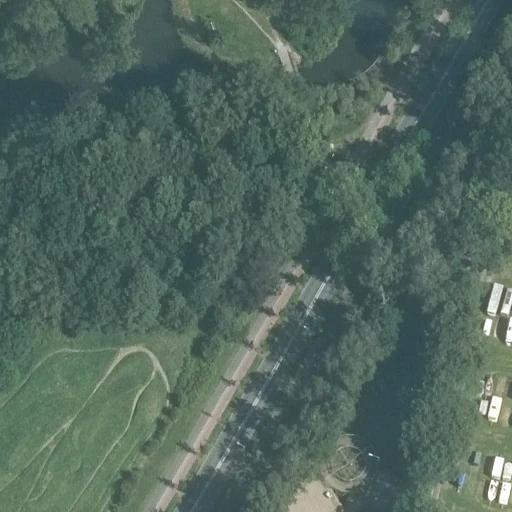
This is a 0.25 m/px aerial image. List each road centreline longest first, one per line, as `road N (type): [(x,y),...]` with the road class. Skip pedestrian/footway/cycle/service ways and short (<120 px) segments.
road 1 (tertiary): [(190,511),(487,0)]
road 2 (unknown): [(431,511),(449,431),(463,418),(495,424),(508,445)]
